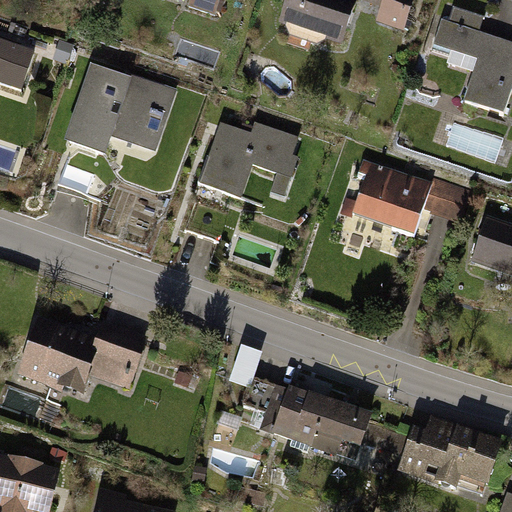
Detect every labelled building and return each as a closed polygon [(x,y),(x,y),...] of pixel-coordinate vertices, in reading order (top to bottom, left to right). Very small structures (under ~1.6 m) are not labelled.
[(190,0),(189,7),(214,16),(219,0),(190,0)] [(352,0),(283,0),(275,27),(338,47),(353,0),(352,0)] [(352,0),(353,0),(378,7),(373,23),(401,33),(411,0),(352,0)] [(437,21),(428,47),(473,62),(459,104),(501,118),(511,84),(511,44),(476,33),(481,18),(451,8),(445,24),(437,21)] [(0,81),(21,89),(34,53),(0,41),(0,81)] [(93,67),(66,144),(104,157),(111,136),(156,152),(177,92),(129,76),(128,79),(93,67)] [(237,131),(216,124),(195,188),(236,202),(248,166),(275,174),(268,196),(281,200),(295,158),(289,156),(295,139),(252,125),(250,130),(239,126),(237,131)] [(346,197),(340,213),(415,239),(424,213),(433,186),(430,185),(364,163),(359,175),(365,177),(357,201),(346,197)] [(424,213),(461,225),(473,189),(433,176),(430,185),(433,186),(424,213)] [(511,224),(488,216),(472,263),(511,276),(511,224)] [(97,339),(40,319),(21,377),(84,399),(92,377),(131,390),(149,338),(102,322),(97,339)] [(231,384),(250,390),(254,381),(262,354),(243,348),(231,384)] [(267,415),(276,388),(264,384),(254,381),(250,390),(245,407),(267,415)] [(289,392),(276,388),(267,415),(260,435),(337,460),(338,457),(357,463),(361,451),(362,452),(365,445),(372,423),(374,416),(350,408),(310,394),(309,396),(290,389),(289,392)] [(443,423),(431,419),(425,434),(415,430),(404,458),(399,475),(441,489),(442,487),(458,493),(462,482),(486,490),(487,488),(489,489),(505,444),(494,441),(443,423)] [(372,423),(365,445),(404,458),(415,430),(402,425),(399,432),(372,423)] [(7,460),(0,458),(0,511),(50,511),(56,491),(60,473),(43,469),(43,467),(8,458),(7,460)] [(128,499),(100,492),(95,511),(145,511),(126,507),(128,499)] [(503,511),(511,511),(511,496),(510,496),(503,511)]
